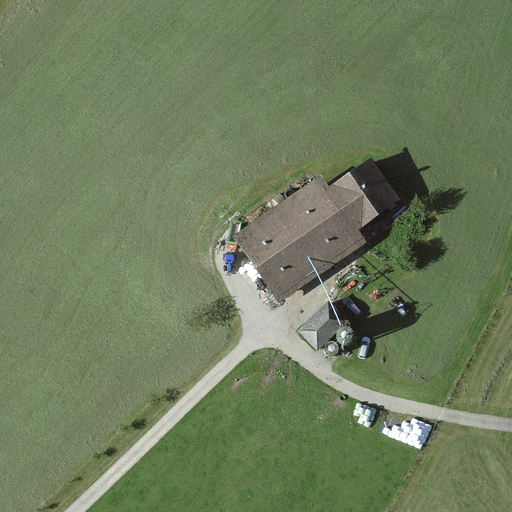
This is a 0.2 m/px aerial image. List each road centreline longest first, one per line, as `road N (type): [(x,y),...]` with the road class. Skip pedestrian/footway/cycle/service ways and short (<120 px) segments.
road 1 (residential): [(75,511),(266,328)]
road 2 (track): [(511,258),(433,413)]
